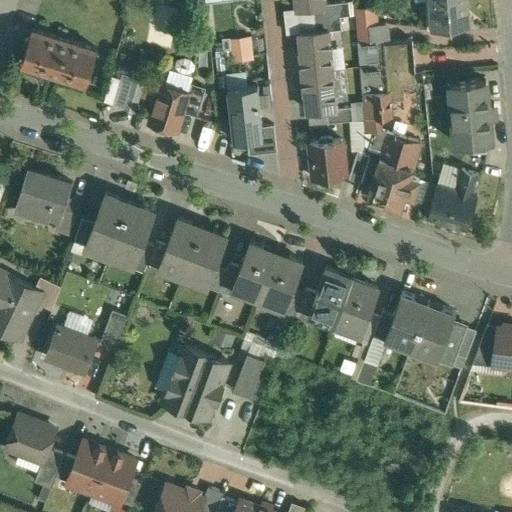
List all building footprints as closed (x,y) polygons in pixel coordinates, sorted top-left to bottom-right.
[(35,1),(31,0),(21,0),(15,20),(28,24),(35,1)] [(349,0),(344,0),(326,2),(326,3),(313,5),(315,17),(341,14),(351,13),(349,0)] [(436,0),(438,8),(432,9),(433,25),(470,21),(468,0),(436,0)] [(341,14),(315,17),(316,29),(329,28),(329,29),(342,27),(341,14)] [(377,22),(359,24),(361,39),(359,40),(358,43),(385,41),(385,37),(379,37),(377,22)] [(97,47),(33,27),(22,61),(87,81),(97,47)] [(316,29),(300,31),(302,51),(301,51),(303,71),(333,67),(329,29),(329,28),(316,29)] [(251,37),(230,40),(232,61),(253,58),(251,37)] [(385,41),(358,43),(367,130),(374,129),(382,128),(380,116),(414,113),(417,109),(412,39),(385,41)] [(333,67),(303,71),(305,91),(307,90),(309,110),(326,108),(337,107),(337,106),(333,67)] [(492,75),(493,95),(505,94),(504,75),(492,75)] [(112,77),(105,100),(116,103),(123,81),(112,77)] [(487,78),(451,82),(456,142),(492,138),(490,114),(496,114),(495,101),(489,102),(487,78)] [(131,84),(123,81),(116,103),(124,105),(131,84)] [(206,86),(191,81),(189,90),(190,91),(184,110),(197,115),(206,86)] [(189,90),(162,82),(150,122),(177,130),(184,110),(190,91),(189,90)] [(256,87),(228,90),(234,144),(249,142),(263,140),(261,129),(256,87)] [(337,107),(326,108),(328,121),(353,118),(352,104),(337,106),(337,107)] [(273,128),(261,129),(263,140),(249,142),(250,155),(276,152),(273,128)] [(421,140),(382,128),(374,129),(370,145),(383,149),(381,156),(413,166),(421,140)] [(331,136),(322,137),(319,140),(311,141),(314,177),(346,173),(342,138),(334,138),(331,136)] [(369,153),(358,150),(350,177),(361,180),(369,153)] [(413,166),(381,156),(368,195),(401,205),(405,192),(415,194),(420,176),(411,173),(413,166)] [(58,177),(28,167),(16,206),(34,212),(36,207),(60,215),(59,220),(60,220),(67,197),(72,181),(72,180),(71,180),(71,181),(59,177),(60,177),(58,176),(58,177)] [(462,167),(456,186),(453,185),(452,186),(438,181),(428,214),(468,226),(478,194),(474,192),(480,172),(462,167)] [(95,220),(87,242),(90,237),(113,246),(130,201),(106,192),(95,220)] [(80,201),(67,197),(60,220),(72,224),(80,201)] [(155,210),(130,201),(113,246),(136,254),(138,255),(144,239),(155,210)] [(95,220),(83,215),(75,239),(86,243),(87,242),(95,220)] [(193,221),(179,215),(168,244),(161,261),(163,261),(186,270),(202,228),(191,224),(193,221)] [(212,232),(202,228),(186,270),(209,279),(210,279),(217,263),(227,234),(213,229),(212,232)] [(144,239),(138,255),(136,254),(132,266),(145,271),(148,262),(155,243),(144,239)] [(155,243),(148,262),(160,267),(163,261),(161,261),(168,244),(156,239),(155,243)] [(265,245),(251,240),(241,265),(235,282),(236,282),(261,292),(276,253),(264,248),(265,245)] [(276,253),(261,292),(286,301),(288,302),(294,285),(303,260),(289,254),(289,256),(277,251),(276,253)] [(228,267),(220,289),(232,293),(236,282),(235,282),(241,265),(230,261),(228,267)] [(228,267),(217,263),(210,279),(209,279),(207,284),(219,289),(220,289),(228,267)] [(341,271),(327,266),(317,291),(311,307),(312,308),(337,317),(353,277),(340,272),(341,271)] [(36,286),(0,268),(0,327),(19,337),(29,315),(27,314),(34,300),(39,288),(36,286)] [(60,285),(42,276),(36,286),(39,288),(34,300),(51,308),(60,285)] [(353,277),(337,317),(362,327),(363,327),(370,310),(379,285),(365,280),(365,281),(353,277)] [(294,285),(288,302),(286,301),(282,312),(294,317),(305,289),(294,285)] [(294,317),(293,320),(306,325),(312,308),(311,307),(317,291),(306,287),(305,289),(294,317)] [(395,311),(387,332),(389,332),(414,341),(429,301),(415,296),(416,294),(403,290),(395,311)] [(442,306),(429,301),(414,341),(438,351),(436,356),(453,363),(457,351),(467,325),(452,319),(456,309),(443,305),(442,306)] [(128,313),(114,307),(101,341),(116,347),(128,313)] [(381,315),(374,333),(387,338),(389,332),(387,332),(395,311),(384,307),(381,315)] [(370,310),(363,327),(362,327),(358,338),(370,343),(374,333),(381,315),(370,310)] [(489,322),(479,348),(497,354),(501,326),(489,322)] [(97,337),(59,323),(47,355),(85,369),(97,337)] [(476,328),(467,325),(457,351),(467,355),(476,328)] [(511,327),(501,326),(497,354),(496,361),(511,363),(511,327)] [(282,350),(253,339),(234,388),(263,399),(282,350)] [(229,360),(185,343),(165,394),(167,400),(208,416),(215,400),(217,401),(218,399),(217,399),(223,385),(224,384),(221,382),(229,360)] [(57,427),(18,413),(6,444),(43,459),(45,459),(49,446),(57,427)] [(110,448),(84,438),(77,456),(68,479),(68,480),(94,490),(110,448)] [(49,446),(45,459),(43,459),(35,479),(52,485),(57,474),(65,452),(49,446)] [(137,458),(110,448),(94,490),(121,500),(121,499),(130,476),(137,458)] [(77,456),(65,452),(57,474),(68,479),(77,456)] [(141,481),(130,476),(121,499),(133,503),(141,481)] [(205,496),(166,481),(154,511),(199,511),(200,511),(206,496),(205,496)] [(225,490),(209,484),(205,496),(206,496),(200,511),(203,511),(216,511),(223,494),(225,490)] [(216,511),(233,511),(238,500),(223,494),(216,511)] [(281,511),(240,496),(238,500),(233,511),(281,511)] [(303,511),(306,504),(293,499),(288,511),(303,511)]
